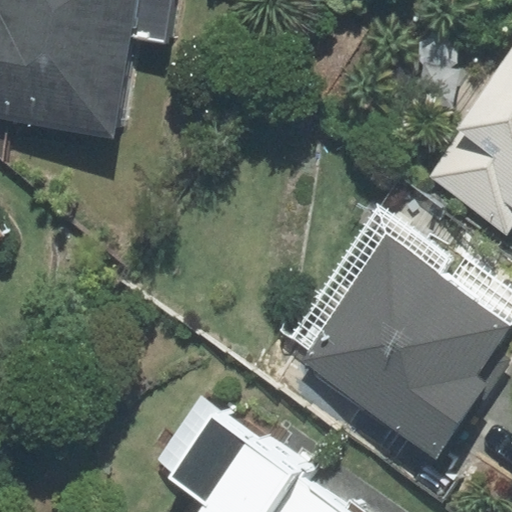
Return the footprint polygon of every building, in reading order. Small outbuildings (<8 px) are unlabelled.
[(156,0),(3,0),(0,0),(0,118),(138,138),(156,0)] [(511,65),(429,176),(511,237),(511,65)] [(0,268),(2,267),(0,265),(0,257),(25,237),(0,206),(0,268)] [(511,345),(511,312),(398,238),(314,365),(459,460),(506,387),(491,377),(511,345)] [(203,502),(196,511),(387,511),(337,480),(350,460),(231,385),(170,481),(203,502)]
